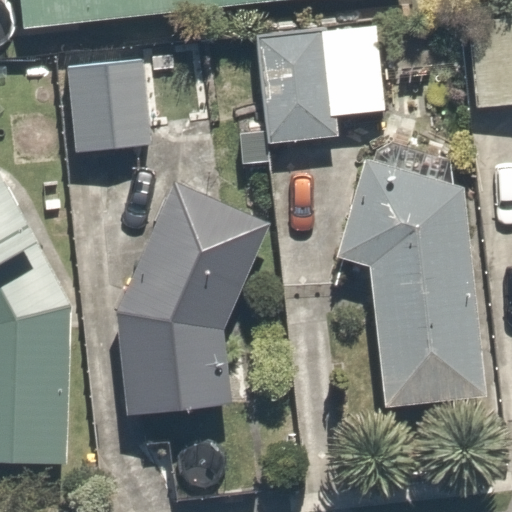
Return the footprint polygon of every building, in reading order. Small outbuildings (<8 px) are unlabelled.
[(266,0),(1,0),(5,30),(266,0)] [(511,15),(468,19),(475,106),(511,102),(511,15)] [(253,36),(261,137),(331,132),(330,118),(389,114),(383,26),(253,36)] [(65,62),(68,151),(118,149),(121,204),(157,203),(151,59),(65,62)] [(371,270),(389,414),(489,401),(462,189),(374,155),(335,257),(371,270)] [(224,333),(273,225),(174,180),(116,308),(131,418),(233,405),(224,333)] [(0,462),(68,464),(71,307),(0,181),(0,462)]
